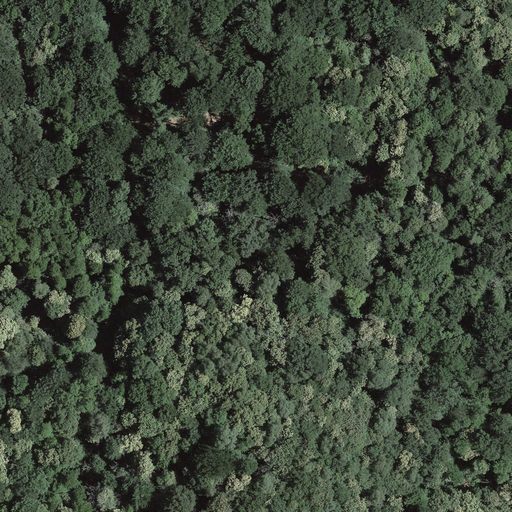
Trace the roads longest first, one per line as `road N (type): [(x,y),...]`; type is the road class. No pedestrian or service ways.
road 1 (track): [(7,511),(20,441),(114,316),(129,272),(135,97),(121,48),(91,0)]
road 2 (track): [(339,0),(365,23),(414,97)]
